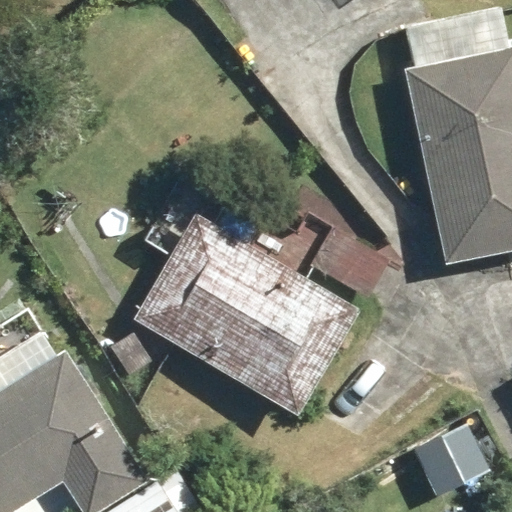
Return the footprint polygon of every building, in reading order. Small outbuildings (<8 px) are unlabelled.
[(420,68),(461,266),(511,255),(511,3),(419,22),(429,65),(420,68)] [(144,319),(313,416),(374,313),(369,308),(398,259),(344,230),(318,275),(206,212),(144,319)] [(0,398),(0,511),(29,511),(76,484),(92,511),(119,511),(162,485),(79,352),(70,358),(55,333),(0,365),(0,396),(1,398),(0,398)] [(121,347),(139,375),(160,363),(141,334),(121,347)] [(418,462),(438,504),(490,479),(470,437),(418,462)]
